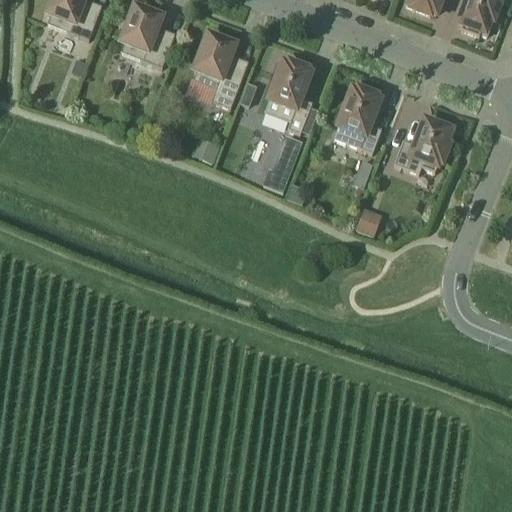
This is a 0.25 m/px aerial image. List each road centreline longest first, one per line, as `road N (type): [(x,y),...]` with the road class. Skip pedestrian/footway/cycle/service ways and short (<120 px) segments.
road 1 (residential): [(511,103),(250,0)]
road 2 (residential): [(511,345),(477,332),(458,312),(452,289),(511,126)]
